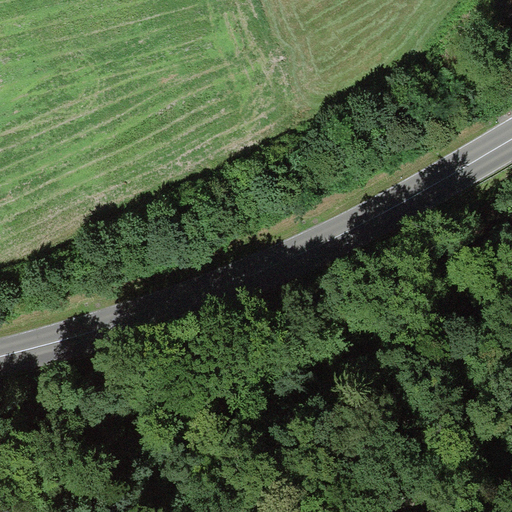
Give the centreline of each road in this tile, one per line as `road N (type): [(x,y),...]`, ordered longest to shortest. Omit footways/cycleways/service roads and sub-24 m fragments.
road 1 (primary): [(0,356),(229,285),(381,213),(511,136)]
road 2 (track): [(511,479),(344,511)]
